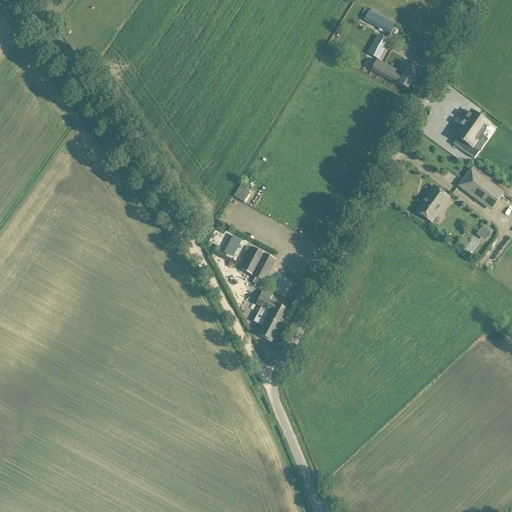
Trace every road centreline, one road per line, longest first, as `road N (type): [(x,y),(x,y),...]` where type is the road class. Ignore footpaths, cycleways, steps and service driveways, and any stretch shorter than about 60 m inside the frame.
road 1 (unclassified): [(314,501),(272,394),(482,0)]
road 2 (track): [(272,394),(191,242),(10,0)]
